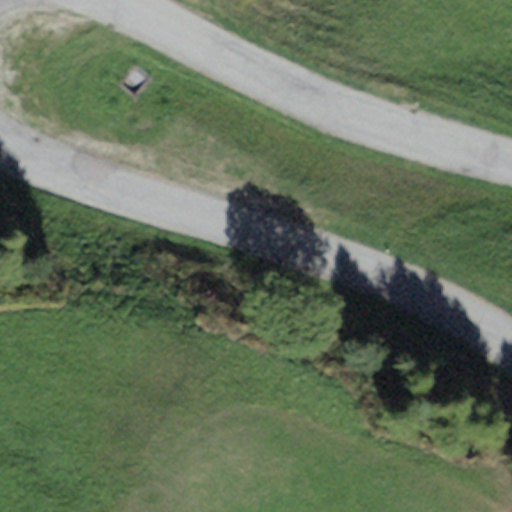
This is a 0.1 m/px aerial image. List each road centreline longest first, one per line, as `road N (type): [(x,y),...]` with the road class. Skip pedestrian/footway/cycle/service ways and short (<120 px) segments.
road 1 (unclassified): [(0,144),(30,165),(304,253),(446,310),(511,347)]
road 2 (unclassified): [(511,172),(356,123),(93,0)]
